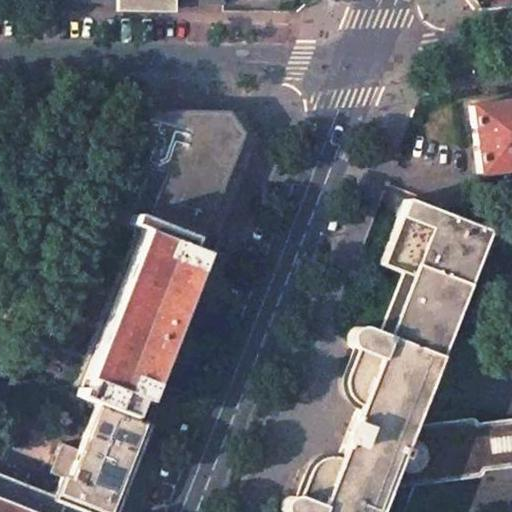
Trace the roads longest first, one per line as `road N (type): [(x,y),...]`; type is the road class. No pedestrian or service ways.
road 1 (secondary): [(186,511),(363,54)]
road 2 (residential): [(0,56),(363,54)]
road 3 (residential): [(511,41),(363,54)]
